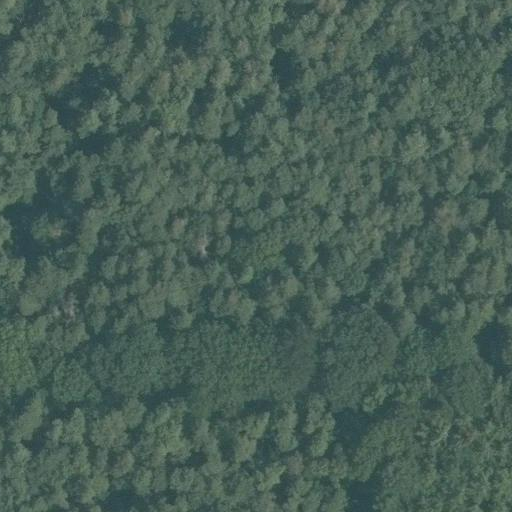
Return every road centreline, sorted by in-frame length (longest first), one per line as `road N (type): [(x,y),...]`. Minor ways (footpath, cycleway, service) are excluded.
road 1 (unclassified): [(511,377),(0,386)]
road 2 (track): [(342,381),(366,511)]
